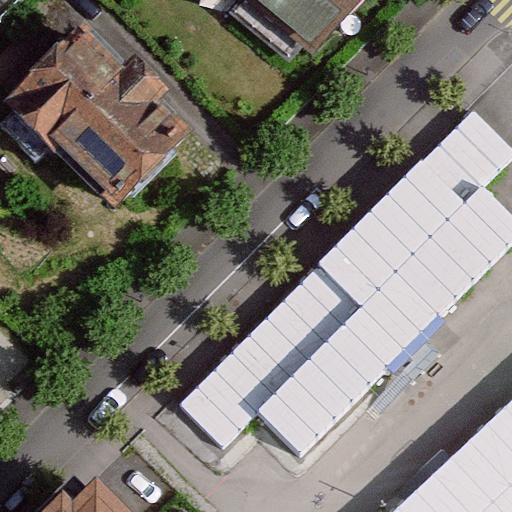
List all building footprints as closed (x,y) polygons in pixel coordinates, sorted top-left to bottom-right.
[(0,0),(0,32),(33,0),(0,0)] [(200,0),(222,21),(242,0),(200,0)] [(242,0),(222,21),(297,77),(378,0),(242,0)] [(118,108),(75,64),(0,137),(0,148),(34,183),(45,172),(110,238),(182,167),(151,135),(160,126),(131,96),(118,108)] [(511,143),(479,110),(182,402),(227,448),(260,415),(304,459),(511,254),(511,209),(489,186),(511,163),(511,143)] [(511,511),(511,403),(393,511),(511,511)]
